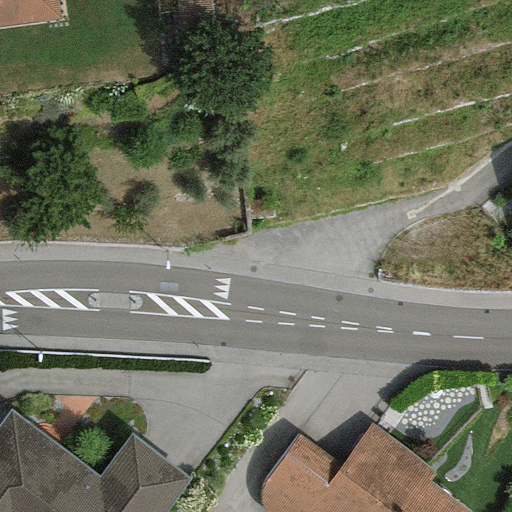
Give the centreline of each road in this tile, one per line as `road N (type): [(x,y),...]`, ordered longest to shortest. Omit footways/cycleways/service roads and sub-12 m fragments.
road 1 (residential): [(258,314),(290,268),(326,243),(449,202),(511,161)]
road 2 (secondary): [(0,298),(258,314)]
road 3 (residential): [(352,326),(222,511)]
road 4 (secondary): [(352,326),(511,339)]
